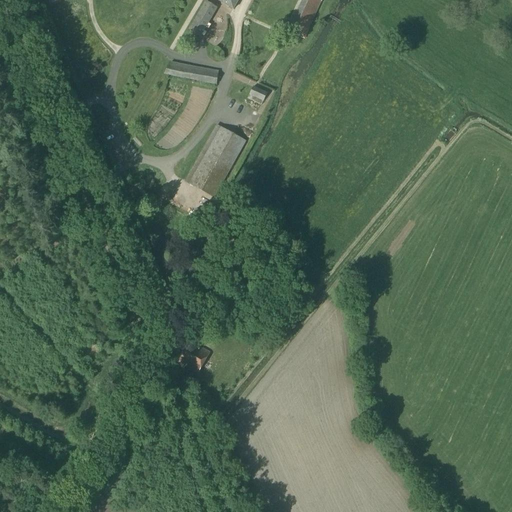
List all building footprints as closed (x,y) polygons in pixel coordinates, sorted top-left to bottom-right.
[(215,0),(233,10),(238,0),(215,0)] [(304,40),(322,1),(318,0),(302,0),(288,32),(304,40)] [(200,38),(217,8),(206,2),(189,31),(200,38)] [(261,106),(267,94),(253,87),(247,99),(261,106)] [(214,199),(246,142),(221,128),(189,185),(214,199)] [(215,308),(228,285),(218,280),(205,302),(215,308)] [(197,374),(209,352),(187,340),(175,362),(197,374)]
